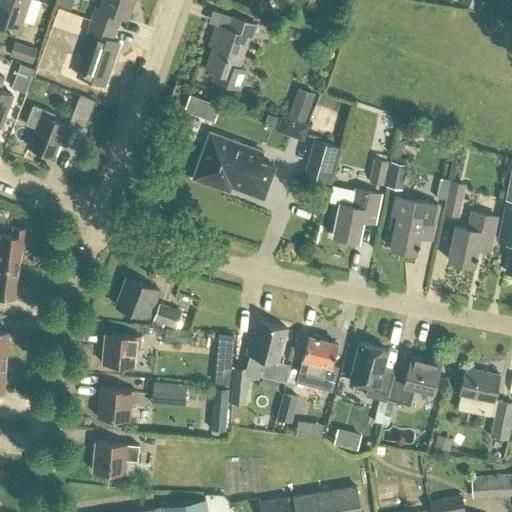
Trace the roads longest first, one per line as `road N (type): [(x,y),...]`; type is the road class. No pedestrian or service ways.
road 1 (residential): [(511,324),(315,284),(138,237),(99,217)]
road 2 (unclassified): [(44,511),(59,350),(99,217)]
road 3 (residential): [(99,217),(173,0)]
